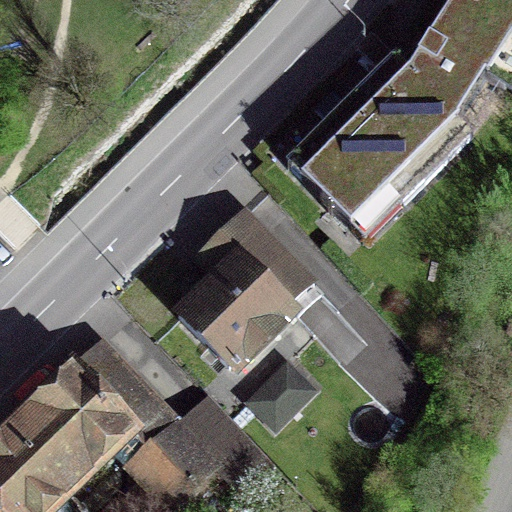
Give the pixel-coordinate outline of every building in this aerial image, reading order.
[(396,55),(286,164),(351,228),(458,121),(485,80),(511,95),(511,0),(454,0),(412,68),(396,55)] [(38,226),(7,196),(0,203),(0,235),(15,250),(38,226)] [(317,284),(246,209),(190,263),(207,281),(172,314),(236,381),(304,316),(294,306),(317,284)] [(180,420),(102,340),(78,363),(74,359),(50,382),(38,369),(5,402),(18,415),(0,431),(0,511),(65,511),(136,443),(143,451),(124,469),(166,511),(222,511),(272,463),(206,395),(180,420)] [(274,436),(318,392),(288,362),(244,407),(274,436)]
